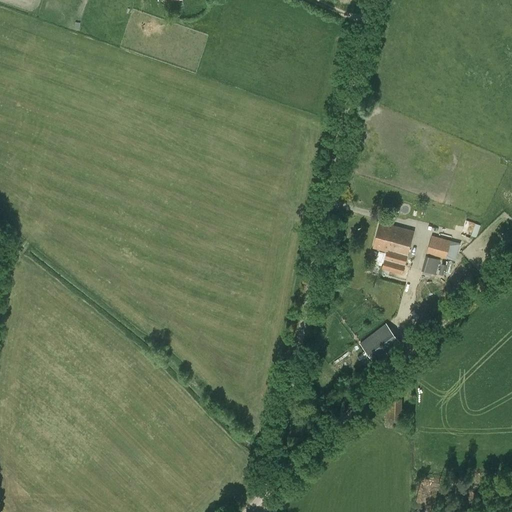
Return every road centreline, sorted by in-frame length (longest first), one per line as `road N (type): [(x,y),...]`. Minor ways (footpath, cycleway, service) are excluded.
road 1 (tertiary): [(244,511),(269,488),(368,0)]
road 2 (track): [(511,252),(269,488)]
